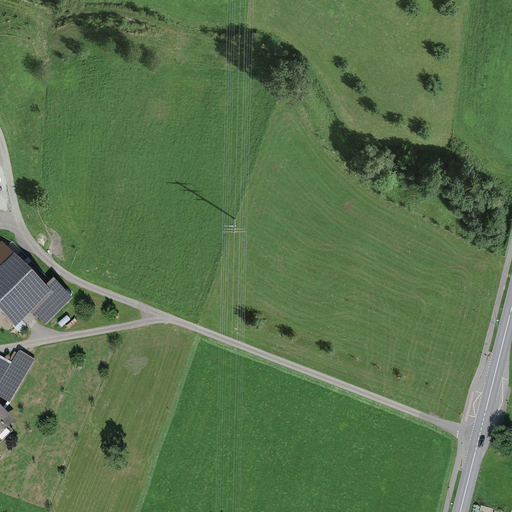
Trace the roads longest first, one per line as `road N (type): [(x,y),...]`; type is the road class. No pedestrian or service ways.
road 1 (residential): [(0,136),(22,228),(68,276),(479,436)]
road 2 (primary): [(511,305),(479,436)]
